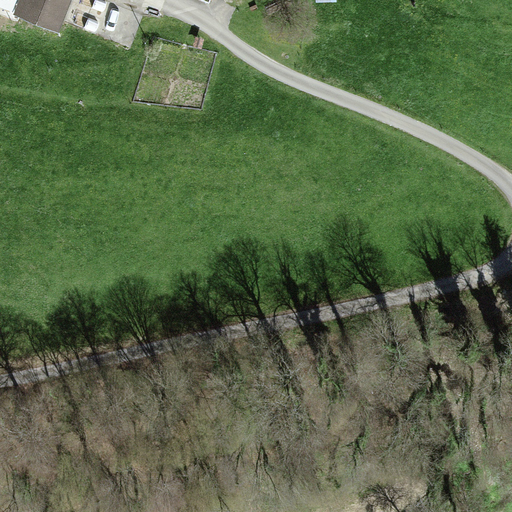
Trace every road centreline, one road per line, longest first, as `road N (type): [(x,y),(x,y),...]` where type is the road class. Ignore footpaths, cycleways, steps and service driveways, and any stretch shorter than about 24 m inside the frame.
road 1 (track): [(511,257),(478,276),(0,381)]
road 2 (track): [(155,0),(199,18),(269,67),(457,148),(511,187)]
